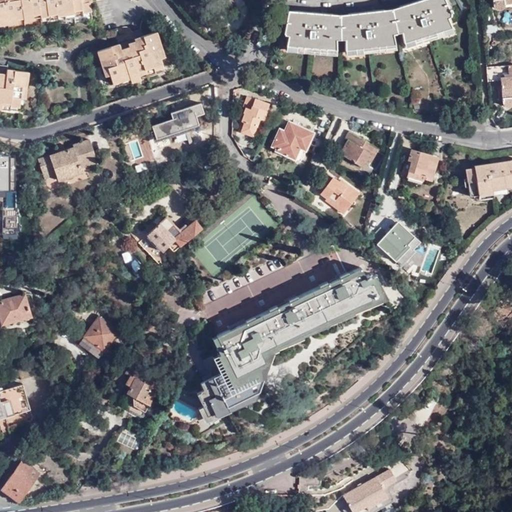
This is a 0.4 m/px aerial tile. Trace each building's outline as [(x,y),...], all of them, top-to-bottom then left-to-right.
[(0,0),(0,23),(2,23),(2,21),(43,13),(44,16),(66,12),(65,10),(82,7),(83,11),(92,9),(90,0),(0,0)] [(453,14),(446,0),(424,0),(417,3),(392,13),(365,14),(340,16),(314,12),(287,8),(282,33),(286,34),(284,46),(333,52),(334,40),(344,41),(345,52),(396,48),(395,36),(404,34),(408,45),(455,28),(449,15),(453,14)] [(153,25),(142,28),(142,30),(127,35),(128,36),(124,38),(120,39),(119,36),(110,39),(110,38),(94,43),(105,77),(110,76),(113,85),(122,82),(121,79),(151,69),(152,73),(162,69),(159,60),(164,58),(153,25)] [(511,65),(493,66),(493,80),(504,79),(505,101),(507,103),(509,106),(511,105),(511,65)] [(0,100),(21,102),(21,108),(31,108),(32,95),(36,95),(39,68),(24,67),(23,70),(15,69),(15,71),(5,70),(0,69),(0,100)] [(245,94),(241,106),(244,107),(249,108),(247,113),(242,111),(239,119),(243,121),(240,131),(251,135),(257,118),(261,119),(267,102),(245,94)] [(152,127),(157,140),(198,126),(195,116),(204,113),(201,104),(171,113),(173,120),(152,127)] [(274,149),(293,158),(298,147),(304,149),(313,130),(287,119),(283,129),(278,127),(270,144),(275,147),(274,149)] [(346,139),(339,153),(361,166),(365,158),(373,145),(348,131),(343,137),(346,139)] [(90,138),(73,144),(74,146),(38,159),(45,179),(57,176),(59,182),(84,174),(82,169),(99,163),(90,138)] [(373,145),(365,158),(369,161),(377,148),(373,145)] [(424,175),(423,177),(432,180),(439,157),(412,149),(409,160),(412,161),(409,171),(424,175)] [(0,233),(17,233),(16,155),(0,155),(0,233)] [(475,167),(467,168),(471,196),(479,195),(481,198),(495,196),(495,194),(508,192),(507,186),(511,184),(511,159),(475,165),(475,167)] [(422,181),(423,177),(424,175),(409,171),(407,177),(422,181)] [(327,195),(344,209),(357,191),(347,183),(345,185),(326,172),(314,188),(325,197),(327,195)] [(388,189),(395,192),(399,179),(392,177),(388,189)] [(324,199),(342,212),(344,209),(327,195),(325,197),(324,199)] [(176,250),(204,227),(197,220),(182,231),(168,217),(148,234),(165,250),(170,245),(176,250)] [(382,226),(376,232),(377,233),(372,239),(395,259),(416,237),(399,220),(388,232),(382,226)] [(130,252),(122,262),(137,275),(146,266),(130,252)] [(215,376),(228,405),(255,392),(249,380),(259,375),(255,365),(266,359),(261,349),(378,293),(370,274),(367,276),(362,267),(333,281),(286,303),(240,326),(219,336),(226,352),(215,357),(222,373),(215,376)] [(25,294),(0,300),(0,314),(2,323),(30,315),(25,294)] [(121,331),(99,316),(81,343),(101,358),(121,331)] [(207,361),(214,377),(215,376),(222,373),(215,357),(207,361)] [(38,374),(34,360),(16,365),(21,379),(38,374)] [(124,380),(128,375),(129,374),(128,373),(132,365),(128,363),(119,378),(124,380)] [(128,375),(132,377),(134,374),(139,376),(143,370),(132,365),(128,373),(129,374),(128,375)] [(129,394),(137,398),(152,406),(163,385),(149,378),(151,374),(143,370),(139,376),(134,374),(132,377),(128,385),(133,387),(129,394)] [(209,414),(228,405),(215,376),(214,377),(203,382),(206,389),(199,392),(209,414)] [(0,416),(30,408),(23,382),(0,388),(0,416)] [(152,406),(137,398),(136,406),(148,412),(152,406)] [(8,467),(0,476),(0,477),(5,481),(0,486),(0,487),(19,502),(41,473),(22,460),(13,470),(8,467)] [(365,502),(368,506),(387,496),(381,486),(396,479),(389,468),(343,493),(352,510),(365,502)] [(361,511),(369,508),(368,506),(365,502),(352,510),(353,511),(361,511)]
